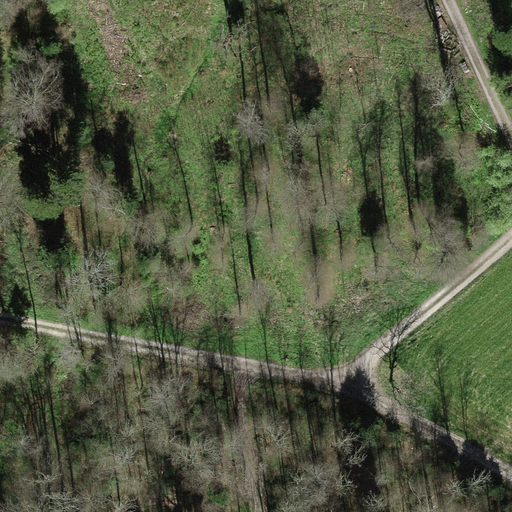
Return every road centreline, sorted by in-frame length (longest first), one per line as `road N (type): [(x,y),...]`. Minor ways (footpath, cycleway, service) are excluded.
road 1 (track): [(0,317),(347,384)]
road 2 (track): [(347,384),(511,236)]
road 3 (track): [(347,384),(511,478)]
road 4 (track): [(448,0),(511,137)]
